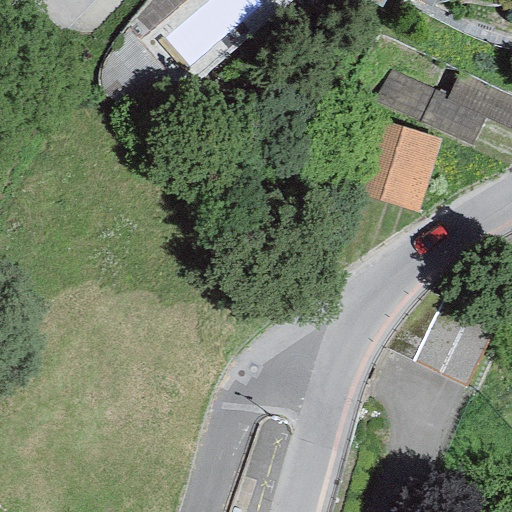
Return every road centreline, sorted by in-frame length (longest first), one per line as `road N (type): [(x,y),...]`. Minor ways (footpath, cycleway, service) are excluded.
road 1 (residential): [(511,195),(385,281),(334,367)]
road 2 (unclassified): [(334,367),(293,356),(255,375),(203,511)]
road 3 (residential): [(334,367),(295,511)]
